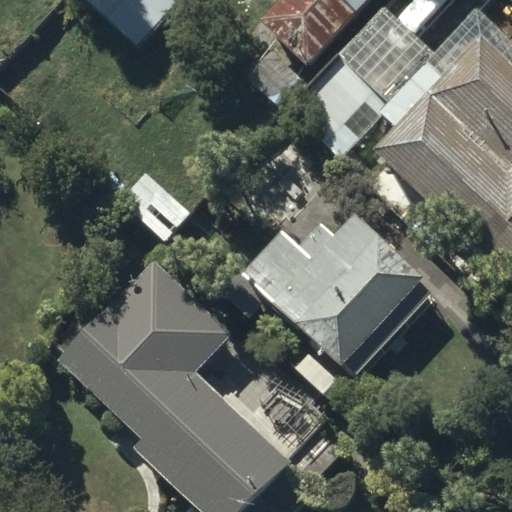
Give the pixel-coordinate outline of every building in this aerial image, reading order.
[(84,0),(83,2),(142,58),(197,0),(84,0)] [(266,40),(287,60),(316,87),(398,0),(288,0),(297,8),(266,40)] [(511,82),(489,60),(381,175),(511,297),(511,82)] [(396,117),(347,71),(296,125),(345,171),(396,117)] [(195,231),(150,188),(126,213),(171,255),(195,231)] [(435,300),(361,231),(340,253),(326,240),(303,264),(287,249),(247,291),(351,389),(435,300)] [(236,349),(163,281),(70,380),(153,457),(142,469),(188,511),(279,511),(301,489),(196,390),(236,349)]
